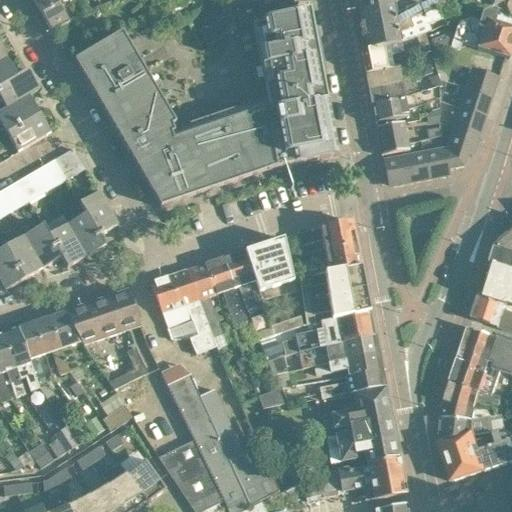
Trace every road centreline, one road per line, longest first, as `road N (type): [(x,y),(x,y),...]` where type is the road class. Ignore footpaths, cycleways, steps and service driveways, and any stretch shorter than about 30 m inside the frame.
road 1 (residential): [(164,263),(16,0)]
road 2 (tertiary): [(410,401),(428,329),(485,195)]
road 3 (residential): [(369,200),(301,211),(164,263)]
road 4 (residential): [(369,200),(410,401)]
road 5 (residential): [(331,0),(369,200)]
road 6 (residential): [(164,263),(0,315)]
road 7 (unclassified): [(369,200),(491,178)]
